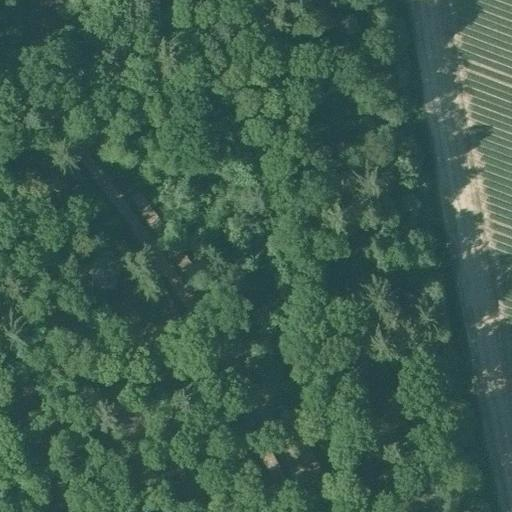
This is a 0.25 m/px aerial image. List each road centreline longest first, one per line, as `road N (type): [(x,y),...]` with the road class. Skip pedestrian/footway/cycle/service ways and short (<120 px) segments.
road 1 (track): [(0,47),(224,360),(313,511)]
road 2 (track): [(366,511),(353,292),(313,0)]
road 3 (track): [(418,0),(511,494)]
